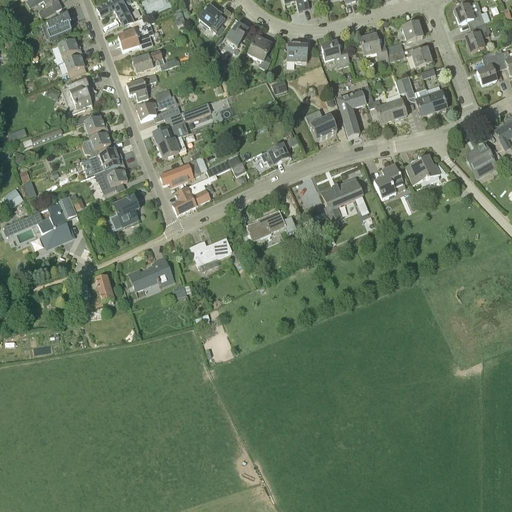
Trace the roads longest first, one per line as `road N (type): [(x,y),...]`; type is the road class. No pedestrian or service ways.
road 1 (residential): [(173,231),(321,165),(434,139)]
road 2 (residential): [(85,0),(173,231)]
road 3 (residential): [(429,1),(307,31),(269,20),(244,0)]
road 4 (residential): [(25,292),(173,231)]
road 5 (residential): [(474,123),(429,1)]
road 6 (unclassified): [(511,236),(443,163),(434,139)]
